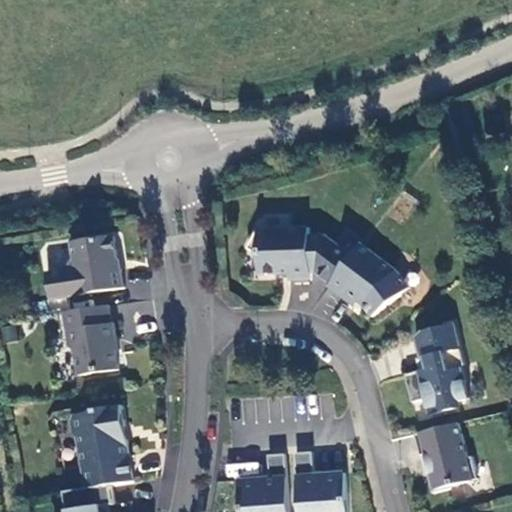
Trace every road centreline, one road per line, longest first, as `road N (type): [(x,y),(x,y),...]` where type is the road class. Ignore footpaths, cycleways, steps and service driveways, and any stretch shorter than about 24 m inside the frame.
road 1 (unclassified): [(511,54),(400,102),(171,164)]
road 2 (residential): [(194,324),(283,333),(342,360),(370,408),(396,511)]
road 3 (residential): [(187,511),(197,476),(194,324)]
road 4 (unclassified): [(171,164),(0,186)]
road 5 (residential): [(194,324),(171,164)]
